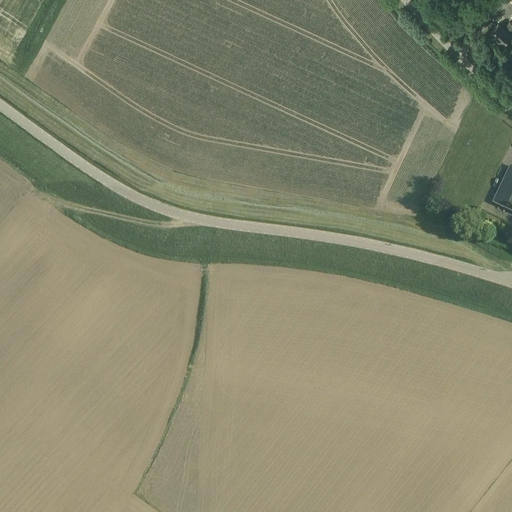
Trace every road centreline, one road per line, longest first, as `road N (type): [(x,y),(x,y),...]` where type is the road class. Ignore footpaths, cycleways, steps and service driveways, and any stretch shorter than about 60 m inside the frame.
road 1 (tertiary): [(500,279),(340,238),(160,209),(0,105)]
road 2 (unclassified): [(511,113),(385,0)]
